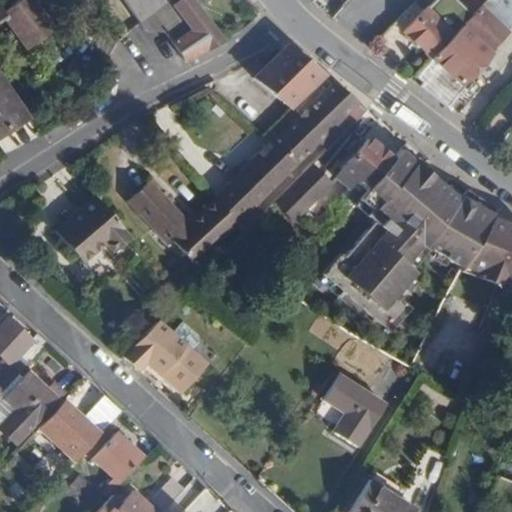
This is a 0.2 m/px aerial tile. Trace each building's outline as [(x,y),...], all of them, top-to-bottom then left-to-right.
[(0,20),(3,18),(26,49),(51,31),(30,0),(17,0),(1,11),(0,9),(0,20)] [(122,0),(145,33),(167,36),(151,12),(167,0),(122,0)] [(167,0),(151,12),(167,36),(172,42),(189,29),(171,6),(175,4),(171,0),(167,0)] [(184,60),(221,42),(188,0),(180,0),(175,4),(171,6),(189,29),(172,42),(184,60)] [(431,55),(416,70),(424,79),(416,88),(439,109),(462,84),(459,80),(511,23),(511,0),(484,0),(458,27),(450,35),(431,55)] [(430,1),(423,9),(450,35),(458,27),(430,1)] [(450,35),(423,9),(403,29),(431,55),(450,35)] [(251,78),(287,107),(320,75),(283,47),(251,78)] [(0,135),(27,118),(0,77),(0,135)] [(330,83),(255,154),(280,178),(318,140),(340,118),(355,103),(330,83)] [(340,118),(318,140),(326,149),(348,126),(340,118)] [(460,271),(491,215),(461,198),(375,128),(325,179),(331,184),(352,202),(348,205),(371,222),(323,277),(389,335),(411,309),(402,301),(420,278),(412,274),(422,261),(456,276),(460,271)] [(255,154),(213,195),(237,221),(280,178),(255,154)] [(310,165),(273,202),(294,221),(331,184),(325,179),(310,165)] [(237,221),(213,195),(184,223),(170,209),(171,207),(147,182),(127,201),(168,245),(174,240),(175,238),(197,261),(237,221)] [(129,236),(92,195),(52,231),(81,262),(103,242),(112,251),(129,236)] [(495,291),(496,287),(511,246),(511,226),(491,215),(460,271),(480,280),(479,285),(495,291)] [(252,223),(224,252),(232,259),(260,230),(252,223)] [(511,246),(496,287),(510,292),(511,286),(511,246)] [(158,318),(121,355),(138,370),(147,362),(179,391),(206,362),(158,318)] [(0,392),(18,372),(45,343),(35,334),(29,339),(7,319),(0,326),(0,352),(9,361),(0,371),(0,392)] [(511,355),(505,353),(499,369),(509,372),(511,363),(511,355)] [(0,395),(15,410),(0,427),(0,431),(13,444),(60,391),(49,382),(45,387),(27,371),(23,376),(18,372),(0,392),(0,395)] [(333,380),(317,405),(338,418),(331,430),(356,446),(380,409),(333,380)] [(0,427),(15,410),(0,395),(0,427)] [(61,398),(35,426),(72,461),(118,410),(102,395),(81,417),(61,398)] [(107,474),(95,488),(103,495),(139,455),(114,432),(90,458),(107,474)] [(103,495),(95,488),(77,472),(67,482),(93,505),(103,495)] [(149,499),(162,511),(183,489),(169,477),(149,499)] [(373,480),(367,487),(396,507),(401,498),(373,480)] [(402,511),(396,507),(367,487),(365,486),(346,511),(402,511)] [(161,511),(197,511),(189,505),(194,499),(183,489),(162,511),(161,511)] [(106,507),(101,511),(153,511),(131,491),(119,503),(112,511),(106,507)] [(108,494),(92,511),(101,511),(106,507),(112,511),(119,503),(108,494)]
